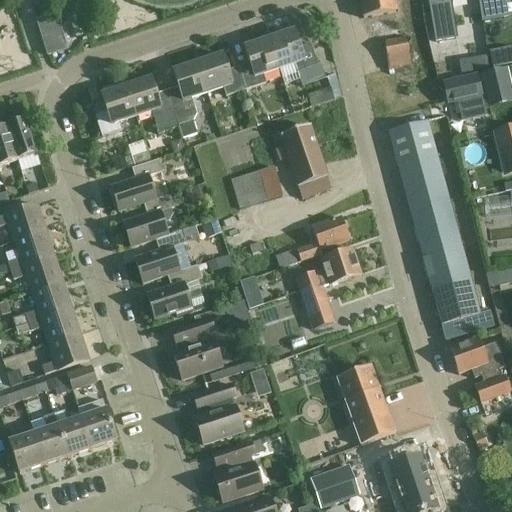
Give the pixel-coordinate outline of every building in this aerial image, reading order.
[(393,0),(360,0),(364,20),(397,14),(393,0)] [(439,0),(440,2),(428,4),(435,44),(457,40),(450,2),(461,0),(439,0)] [(478,0),(482,24),(504,20),(500,0),(478,0)] [(48,57),(51,56),(66,51),(56,17),(37,23),(48,57)] [(294,35),(270,43),(279,72),(295,67),(298,75),(319,69),(311,46),(299,50),(294,35)] [(389,72),(413,68),(408,40),(384,44),(389,72)] [(279,72),(270,43),(245,51),(250,66),(239,70),(246,92),(266,86),(263,77),(279,72)] [(223,58),(198,66),(207,96),(223,90),(226,99),(246,92),(239,70),(227,74),(223,58)] [(178,90),(167,93),(178,128),(179,129),(182,140),(197,135),(193,123),(197,116),(194,109),(192,101),(207,96),(198,66),(173,75),(178,90)] [(490,107),(507,102),(500,76),(481,81),(488,107),(490,107)] [(477,78),(443,86),(447,101),(454,99),(455,104),(458,103),(463,123),(486,117),(477,78)] [(151,82),(126,90),(136,119),(152,114),(159,136),(179,129),(178,128),(167,93),(156,97),(151,82)] [(120,124),(136,119),(126,90),(101,98),(106,113),(95,117),(102,140),(123,133),(120,124)] [(17,163),(37,156),(24,115),(19,101),(9,104),(16,125),(6,128),(17,163)] [(200,128),(217,126),(214,105),(198,108),(200,128)] [(399,170),(437,159),(428,124),(389,135),(399,170)] [(0,168),(17,163),(6,128),(0,130),(0,168)] [(281,139),(302,202),(331,192),(322,166),(310,129),(281,139)] [(511,172),(511,132),(495,137),(505,174),(511,172)] [(128,171),(150,163),(143,142),(127,147),(131,157),(124,159),(128,171)] [(399,170),(410,212),(449,202),(437,159),(399,170)] [(119,215),(144,207),(156,203),(156,202),(148,179),(162,174),(158,162),(132,171),(136,182),(111,190),(119,215)] [(147,218),(123,226),(131,251),(156,242),(168,239),(168,238),(163,225),(169,223),(172,216),(171,211),(174,210),(170,198),(156,202),(156,203),(144,207),(147,218)] [(410,212),(424,262),(462,251),(449,202),(410,212)] [(14,244),(46,233),(37,207),(5,217),(5,218),(0,219),(0,228),(8,226),(14,244)] [(297,253),(301,265),(322,257),(321,253),(349,243),(342,221),(312,231),(317,246),(297,253)] [(55,259),(46,233),(14,244),(20,261),(8,265),(11,274),(55,259)] [(159,254),(135,262),(143,286),(158,282),(168,278),(180,275),(180,274),(172,251),(180,248),(186,246),(182,233),(168,238),(168,239),(156,242),(159,254)] [(424,262),(432,295),(471,284),(462,251),(424,262)] [(276,258),(280,272),(298,266),(293,252),(276,258)] [(324,272),(296,281),(313,332),(334,325),(322,289),(329,287),(329,288),(361,276),(353,252),(321,263),(324,272)] [(63,285),(55,259),(11,274),(14,282),(26,278),(31,295),(63,285)] [(161,293),(147,298),(155,322),(177,315),(178,319),(205,310),(199,292),(190,295),(187,287),(199,283),(198,283),(202,282),(198,268),(187,272),(180,274),(180,275),(168,278),(158,282),(161,293)] [(511,285),(511,272),(487,279),(489,291),(511,285)] [(240,285),(249,312),(263,307),(254,280),(240,285)] [(432,295),(441,328),(480,317),(471,284),(432,295)] [(25,317),(12,321),(15,330),(28,325),(72,310),(63,285),(31,295),(37,313),(25,317)] [(109,352),(121,349),(109,298),(97,301),(109,352)] [(28,325),(15,330),(17,338),(31,334),(43,330),(49,347),(80,336),(72,310),(28,325)] [(490,314),(480,317),(441,328),(446,343),(494,329),(490,314)] [(174,356),(183,383),(222,370),(211,336),(214,335),(209,322),(172,334),(179,354),(174,356)] [(80,336),(49,347),(54,365),(42,369),(45,377),(57,373),(89,363),(80,336)] [(482,350),(478,341),(450,352),(459,377),(471,372),(475,381),(481,378),(484,386),(475,389),(481,405),(511,394),(505,378),(502,379),(499,372),(506,369),(497,345),(482,350)] [(97,385),(92,369),(67,378),(70,387),(72,393),(97,385)] [(370,370),(338,381),(362,447),(394,436),(370,370)] [(70,387),(67,378),(52,383),(55,392),(70,387)] [(195,421),(204,447),(243,434),(232,401),(235,399),(231,387),(194,399),(201,419),(195,421)] [(35,388),(20,394),(23,402),(38,397),(35,388)] [(23,402),(20,394),(4,399),(7,408),(23,402)] [(329,415),(340,411),(334,396),(324,399),(329,415)] [(78,410),(81,420),(92,451),(116,443),(103,402),(78,410)] [(54,417),(68,459),(92,451),(81,420),(68,425),(64,413),(54,417)] [(47,432),(34,436),(44,467),(68,459),(54,417),(43,420),(47,432)] [(19,475),(44,467),(34,436),(9,444),(19,475)] [(214,479),(223,505),(262,492),(251,459),(254,457),(250,444),(213,457),(220,477),(214,479)] [(435,511),(417,458),(386,469),(400,511),(435,511)] [(313,511),(317,511),(321,511),(359,498),(349,469),(311,482),(311,483),(304,485),(313,511)] [(273,511),(270,500),(233,511),(273,511)]
